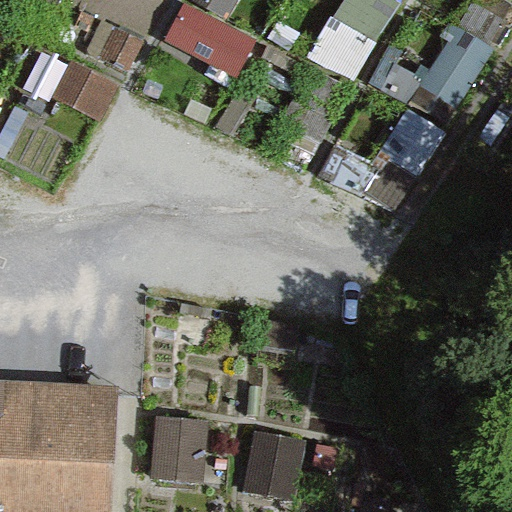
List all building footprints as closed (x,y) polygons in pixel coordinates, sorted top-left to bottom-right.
[(195,0),(233,20),(243,0),(195,0)] [(362,86),(403,0),(402,0),(345,0),(315,64),(362,86)] [(186,5),(167,46),(243,80),(261,39),(186,5)] [(453,29),(427,97),(467,112),(493,44),(453,29)] [(383,159),(420,181),(447,137),(410,114),(383,159)] [(112,511),(119,381),(0,374),(0,511),(112,511)] [(162,421),(156,481),(206,486),(212,426),(162,421)] [(297,506),(308,442),(258,435),(248,498),(297,506)]
